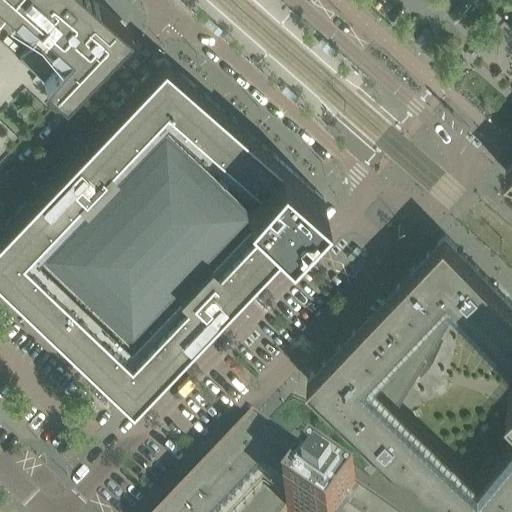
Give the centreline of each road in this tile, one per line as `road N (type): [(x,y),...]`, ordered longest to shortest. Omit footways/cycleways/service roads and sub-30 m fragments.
road 1 (residential): [(349,213),(64,511)]
road 2 (residential): [(147,511),(393,253)]
road 3 (residential): [(425,216),(475,163),(294,0)]
road 4 (residential): [(174,14),(369,178)]
road 5 (residential): [(174,14),(0,200)]
